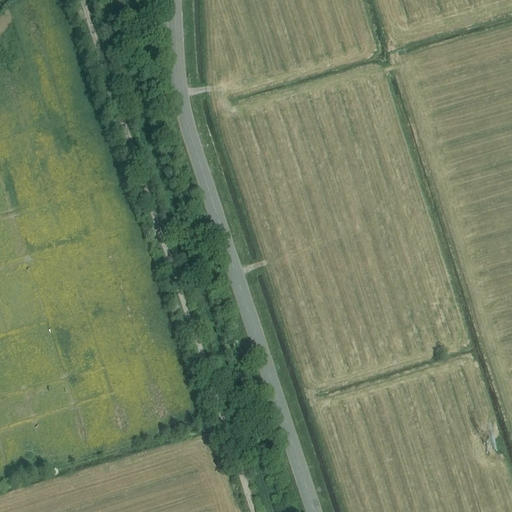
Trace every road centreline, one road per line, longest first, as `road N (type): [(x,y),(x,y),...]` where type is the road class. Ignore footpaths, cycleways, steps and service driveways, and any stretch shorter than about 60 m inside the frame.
road 1 (track): [(83,0),(252,511)]
road 2 (unclassified): [(315,511),(184,113),(174,0)]
